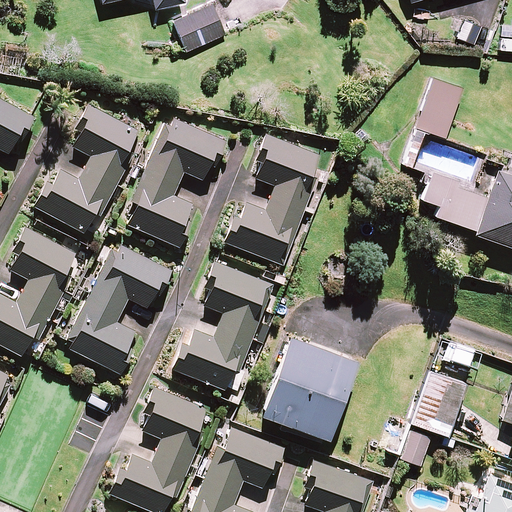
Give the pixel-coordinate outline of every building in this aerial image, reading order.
[(99,0),(100,3),(112,0),(151,0),(153,9),(183,3),(182,0),(99,0)] [(224,35),(210,4),(171,20),(184,52),(224,35)] [(458,89),(431,79),(414,128),(441,138),(458,89)] [(20,140),(32,116),(30,115),(0,98),(0,149),(6,153),(14,137),(20,140)] [(88,155),(82,166),(114,184),(131,153),(125,150),(131,139),(136,131),(86,103),(73,127),(78,130),(70,145),(88,155)] [(163,124),(143,169),(177,184),(182,172),(201,180),(207,165),(213,168),(225,142),(172,119),(169,126),(163,124)] [(412,132),(401,164),(427,173),(418,198),(436,204),(432,215),(472,229),(470,233),(511,248),(511,175),(481,164),(483,157),(412,132)] [(272,185),(268,197),(302,210),(315,177),(308,174),(316,153),(262,134),(253,159),(259,162),(253,178),(272,185)] [(97,215),(114,184),(82,166),(75,178),(58,168),(50,182),(44,179),(31,204),(81,232),(92,212),(97,215)] [(171,195),(177,184),(143,169),(129,201),(135,203),(125,224),(178,247),(189,222),(183,219),(190,204),(171,195)] [(282,264),(302,210),(268,197),(263,209),(244,202),(239,217),(233,215),(223,242),(282,264)] [(26,278),(20,290),(53,306),(69,275),(63,272),(73,252),(22,226),(10,251),(15,254),(8,269),(26,278)] [(110,248),(87,292),(120,309),(126,297),(144,307),(151,293),(157,295),(170,270),(119,244),(116,251),(110,248)] [(221,311),(216,323),(250,337),(271,283),(212,260),(202,285),(208,288),(202,304),(221,311)] [(37,338),(53,306),(20,290),(14,301),(0,294),(0,344),(21,355),(23,352),(31,335),(37,338)] [(114,321),(120,309),(87,292),(64,337),(69,340),(66,346),(117,372),(130,348),(124,345),(132,330),(114,321)] [(237,370),(250,337),(216,323),(211,336),(192,328),(186,343),(180,340),(170,367),(223,388),(231,368),(237,370)] [(353,359),(285,334),(257,413),(324,437),(353,359)] [(471,351),(453,345),(449,359),(466,365),(471,351)] [(461,381),(426,370),(409,422),(444,434),(461,381)] [(511,382),(500,419),(511,422),(511,428),(508,440),(511,441),(511,382)] [(159,437),(154,449),(188,464),(202,432),(196,429),(205,409),(153,385),(142,410),(148,413),(141,429),(159,437)] [(409,423),(387,417),(379,448),(401,454),(409,423)] [(214,445),(201,478),(236,491),(240,479),(259,486),(265,472),(271,474),(281,447),(228,427),(220,447),(214,445)] [(428,436),(409,430),(400,459),(419,464),(428,436)] [(173,496),(188,464),(154,449),(149,461),(130,453),(124,467),(118,464),(106,491),(154,511),(159,511),(168,494),(173,496)] [(321,510),(320,511),(359,511),(370,480),(310,459),(301,485),(307,487),(302,503),(321,510)] [(511,511),(511,484),(482,473),(470,507),(464,505),(461,511),(511,511)] [(231,503),(236,491),(201,478),(187,511),(249,511),(250,511),(231,503)]
